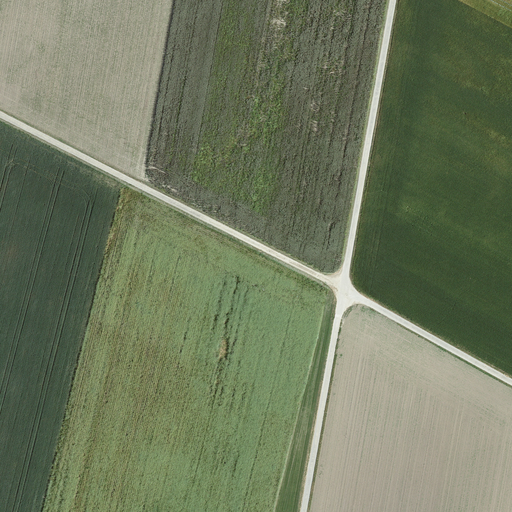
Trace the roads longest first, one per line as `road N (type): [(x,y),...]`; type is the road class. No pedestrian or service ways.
road 1 (track): [(511,382),(0,114)]
road 2 (track): [(302,511),(391,0)]
